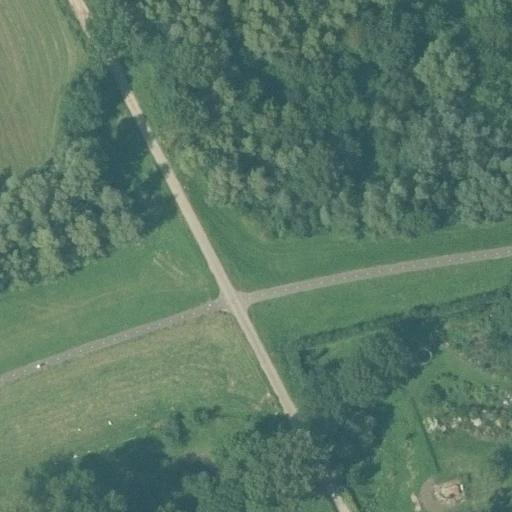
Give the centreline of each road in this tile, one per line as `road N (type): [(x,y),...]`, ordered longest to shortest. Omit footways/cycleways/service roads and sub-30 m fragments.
road 1 (track): [(134,115),(152,115),(181,168),(227,224),(262,247),(302,250),(511,218)]
road 2 (track): [(343,511),(233,303)]
road 3 (track): [(233,303),(125,96)]
